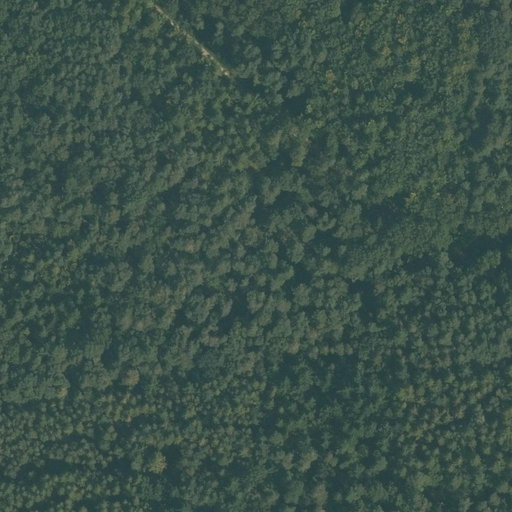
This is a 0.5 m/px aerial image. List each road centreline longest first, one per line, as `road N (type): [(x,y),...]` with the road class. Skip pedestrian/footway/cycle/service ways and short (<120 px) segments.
road 1 (track): [(511,296),(276,119),(143,0)]
road 2 (track): [(152,336),(260,328),(296,317),(389,207)]
road 3 (track): [(152,336),(0,363)]
